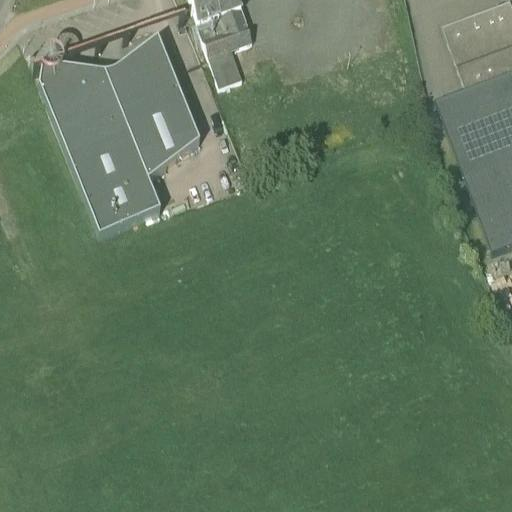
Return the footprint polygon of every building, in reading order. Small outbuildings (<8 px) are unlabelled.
[(251,50),(234,2),(233,0),(183,0),(190,18),(217,95),(241,86),(230,57),(251,50)] [(493,260),(511,252),(511,14),(510,9),(442,34),(466,98),(436,110),(443,128),(493,260)] [(132,50),(182,34),(175,12),(125,28),(132,50)] [(147,189),(182,163),(198,150),(156,46),(115,77),(113,78),(111,79),(109,80),(106,80),(103,80),(147,189)] [(98,243),(159,218),(147,189),(103,80),(99,80),(41,72),(37,95),(98,243)]
